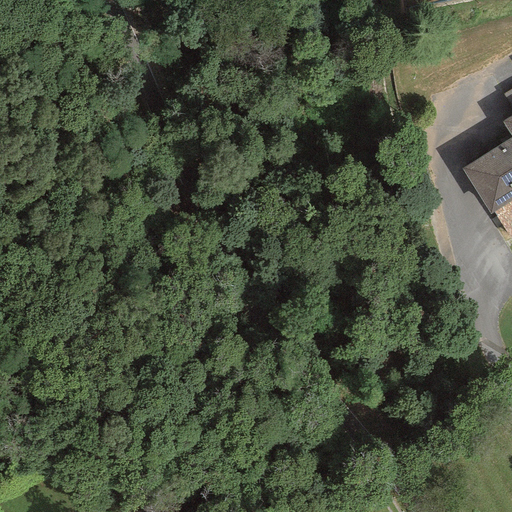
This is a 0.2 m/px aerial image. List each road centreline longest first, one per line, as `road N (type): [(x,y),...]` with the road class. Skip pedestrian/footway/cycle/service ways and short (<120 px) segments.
road 1 (unclassified): [(421,511),(270,332),(230,272),(109,0)]
road 2 (track): [(402,72),(511,389)]
